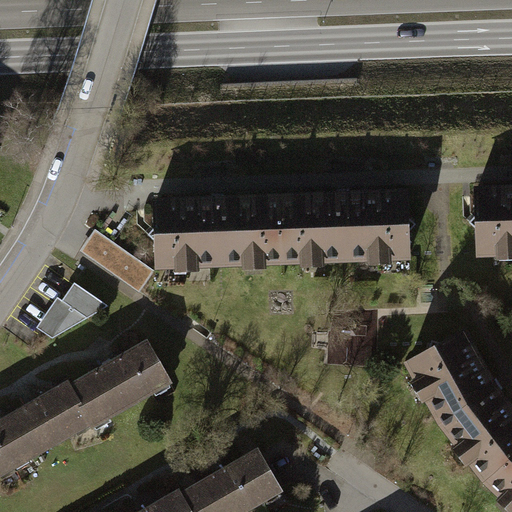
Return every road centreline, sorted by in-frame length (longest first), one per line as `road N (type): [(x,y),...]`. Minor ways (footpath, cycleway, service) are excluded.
road 1 (primary): [(0,57),(511,37)]
road 2 (primary): [(328,0),(0,15)]
road 3 (residential): [(0,301),(52,214),(127,0)]
